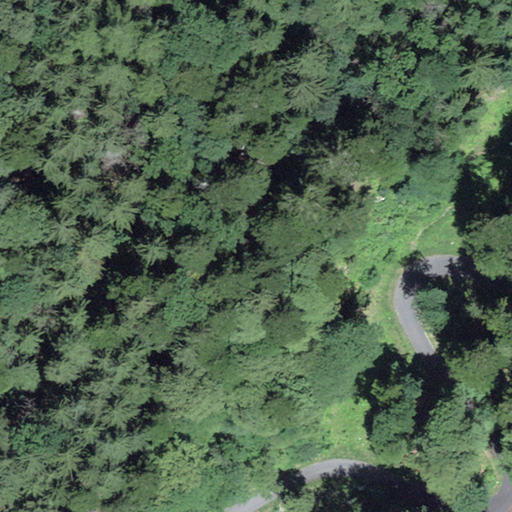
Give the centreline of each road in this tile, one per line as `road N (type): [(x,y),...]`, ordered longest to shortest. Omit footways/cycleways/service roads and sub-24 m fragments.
road 1 (unclassified): [(511,474),(505,453),(439,370),(409,309),(413,281),(434,267),(511,280)]
road 2 (unclassified): [(234,511),(332,469),(379,477),(461,511)]
